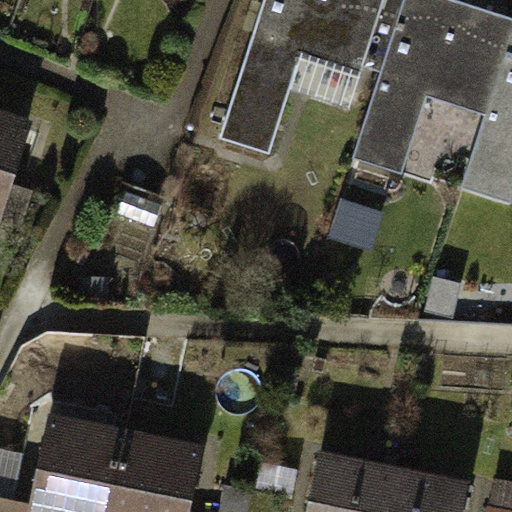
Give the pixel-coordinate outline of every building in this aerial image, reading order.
[(511,14),(463,0),(276,0),(236,139),(274,150),(303,50),(405,80),(383,157),(413,166),(431,103),(499,122),(478,195),(511,204),(511,14)] [(43,135),(0,123),(0,222),(17,227),(43,135)] [(129,511),(139,450),(60,438),(48,511),(129,511)] [(210,511),(218,462),(139,450),(129,511),(210,511)] [(0,452),(0,494),(23,498),(28,456),(0,452)] [(392,511),(398,486),(320,470),(311,511),(392,511)] [(474,511),(476,503),(398,486),(392,511),(474,511)] [(31,511),(32,509),(0,503),(0,511),(31,511)]
